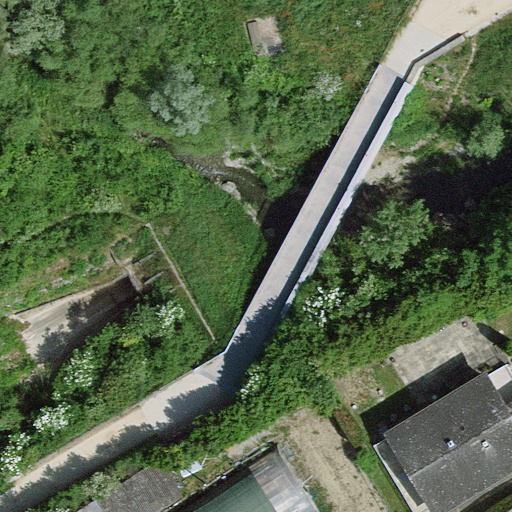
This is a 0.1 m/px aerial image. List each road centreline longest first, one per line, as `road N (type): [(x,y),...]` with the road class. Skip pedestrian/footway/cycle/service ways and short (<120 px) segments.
road 1 (track): [(229,375),(405,54)]
road 2 (track): [(0,511),(229,375)]
